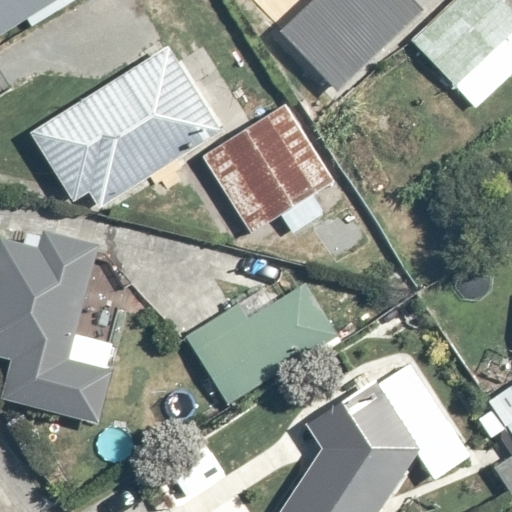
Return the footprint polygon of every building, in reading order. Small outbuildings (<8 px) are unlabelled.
[(0,0),(0,38),(66,0),(0,0)] [(442,0),(358,0),(399,42),(442,0)] [(511,75),(511,6),(506,0),(456,0),(414,40),(477,108),(511,75)] [(104,205),(199,146),(230,126),(178,43),(36,133),(80,203),(96,193),(104,205)] [(254,234),(282,216),(293,234),(327,213),(316,195),(336,183),(286,104),(205,155),(254,234)] [(103,243),(46,229),(42,246),(2,236),(0,245),(0,353),(16,358),(6,399),(99,423),(119,342),(81,332),(103,243)] [(341,333),(308,280),(243,320),(236,307),(190,335),(230,401),(341,333)] [(511,381),(489,397),(511,430),(511,381)] [(284,511),(382,511),(423,448),(388,385),(316,421),(326,448),(284,511)]
